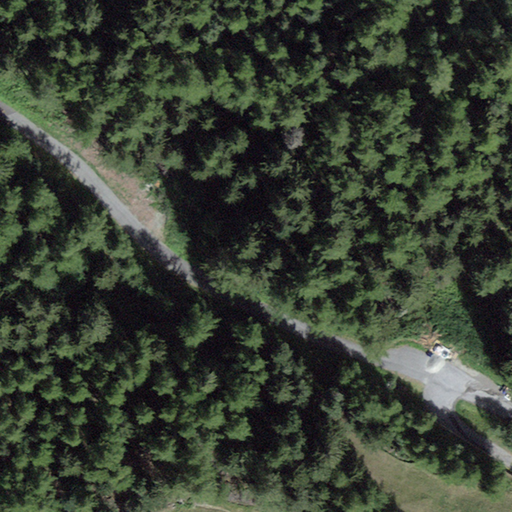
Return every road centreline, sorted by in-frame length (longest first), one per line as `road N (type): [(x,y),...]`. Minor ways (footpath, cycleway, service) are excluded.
road 1 (track): [(267,303),(0,110)]
road 2 (track): [(267,303),(511,417)]
